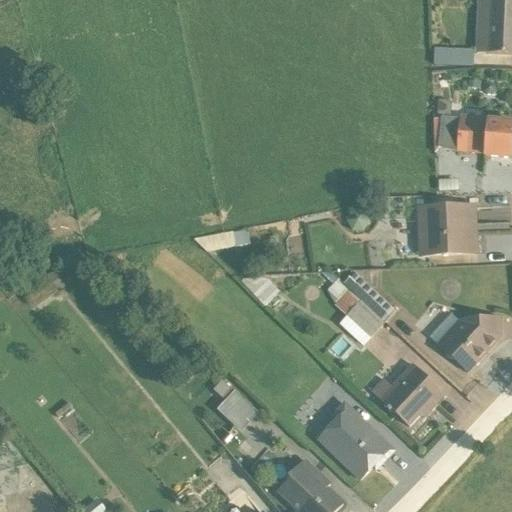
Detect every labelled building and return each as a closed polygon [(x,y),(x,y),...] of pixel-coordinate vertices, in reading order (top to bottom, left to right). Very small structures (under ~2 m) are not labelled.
[(477,2),(475,55),(511,57),(511,0),(488,0),(489,2),(477,2)] [(434,51),(433,68),(473,70),(474,53),(434,51)] [(440,122),(433,122),(434,153),(437,150),(456,152),(456,154),(483,157),(483,159),(511,160),(511,152),(511,125),(487,123),(487,119),(460,117),(460,120),(440,119),(440,122)] [(500,215),(509,215),(508,195),(499,196),(500,215)] [(476,207),(415,210),(418,261),(479,258),(476,207)] [(369,225),(364,214),(352,214),(346,223),(351,234),(363,235),(369,225)] [(205,254),(250,247),(247,231),(192,241),(205,254)] [(306,241),(292,242),(292,257),(307,256),(306,241)] [(24,292),(33,308),(63,288),(53,273),(24,292)] [(354,274),(342,286),(384,325),(395,313),(354,274)] [(242,281),(240,284),(265,309),(279,294),(267,282),(261,280),(242,281)] [(384,325),(337,281),(324,294),(335,305),(333,307),(345,318),(338,326),(362,348),(384,325)] [(415,324),(431,338),(452,314),(437,301),(415,324)] [(491,340),(500,339),(499,321),(458,322),(457,323),(451,317),(429,340),(467,375),(492,349),(491,340)] [(382,382),(370,395),(408,430),(420,417),(424,421),(445,398),(412,367),(390,389),(382,382)] [(222,380),(214,391),(224,400),(233,389),(222,380)] [(236,389),(216,411),(241,434),(260,412),(236,389)] [(374,476),(395,454),(344,404),(328,421),(333,425),(316,443),(359,485),(371,473),(374,476)] [(305,462),(273,496),(290,511),(339,511),(345,506),(327,490),(331,486),(305,462)] [(104,511),(95,501),(80,511),(104,511)]
